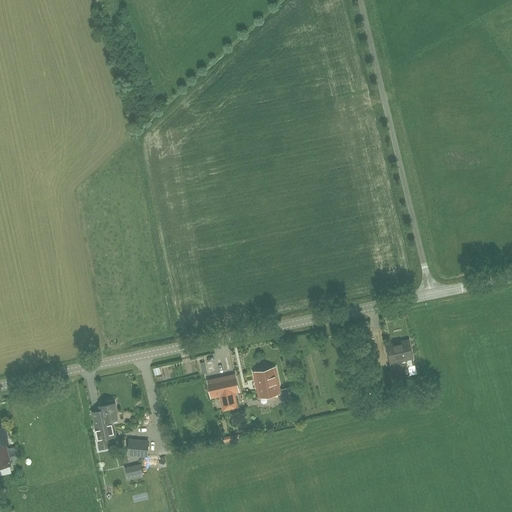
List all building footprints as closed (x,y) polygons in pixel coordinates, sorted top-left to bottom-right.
[(401,360),(413,358),(409,341),(387,346),(391,363),(395,362),(397,370),(383,372),(387,387),(406,383),(403,368),(401,360)] [(274,368),(253,373),(259,398),(267,396),(268,400),(275,398),(274,395),(280,393),(274,368)] [(405,370),(406,378),(417,376),(416,368),(405,370)] [(235,394),(238,393),(237,392),(238,391),(234,376),(208,382),(212,397),(219,396),(223,411),(238,408),(235,394)] [(94,424),(95,424),(103,422),(111,421),(118,420),(114,403),(113,403),(113,402),(112,401),(107,402),(106,403),(107,405),(100,406),(100,409),(91,411),(94,424)] [(114,436),(111,421),(103,422),(95,424),(101,449),(110,447),(108,438),(114,436)] [(0,468),(11,466),(6,444),(8,443),(4,426),(0,427),(0,468)] [(149,441),(130,440),(129,455),(148,456),(149,441)] [(140,464),(125,468),(127,478),(143,474),(140,464)]
